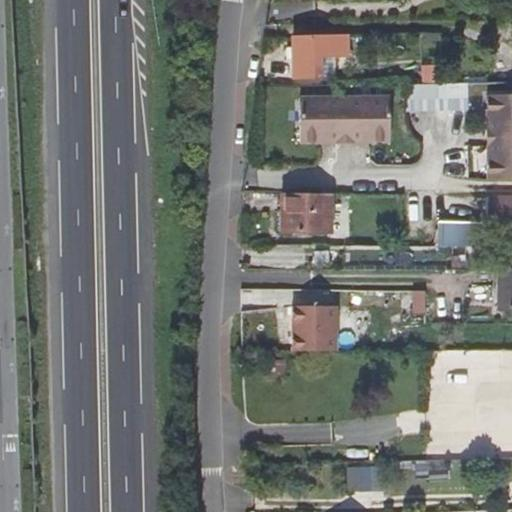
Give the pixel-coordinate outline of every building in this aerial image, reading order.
[(287,47),(287,61),(294,61),(295,79),(320,79),(320,77),(335,77),(335,57),(350,57),(350,35),(294,36),(294,47),(287,47)] [(442,83),(442,67),(423,67),(423,83),(442,83)] [(423,83),(407,83),(407,111),(469,110),(469,85),(442,86),(442,83),(423,83)] [(511,176),(511,91),(488,91),(488,126),(495,126),(495,142),(488,142),(488,177),(511,176)] [(320,105),(320,97),(300,96),(301,104),(320,105)] [(390,141),(390,105),(370,105),(370,97),(320,97),(320,105),(301,104),(301,141),(338,141),(338,135),(353,135),(354,141),(390,141)] [(332,230),(333,192),(283,192),(282,229),(332,230)] [(486,220),(486,193),(435,193),(435,220),(439,220),(486,220)] [(488,193),(489,220),(511,220),(511,198),(510,198),(510,194),(488,193)] [(439,220),(440,241),(486,241),(486,220),(439,220)] [(511,220),(489,220),(488,235),(511,234),(511,220)] [(511,306),(511,268),(502,269),(502,306),(511,306)] [(461,372),(461,356),(442,356),(443,373),(444,373),(460,372),(461,372)] [(460,382),(460,372),(444,373),(444,382),(460,382)] [(449,441),(449,439),(433,441),(433,458),(450,457),(450,455),(449,441)] [(463,440),(449,441),(450,455),(464,454),(463,440)] [(368,491),(368,467),(346,468),(346,492),(368,491)]
